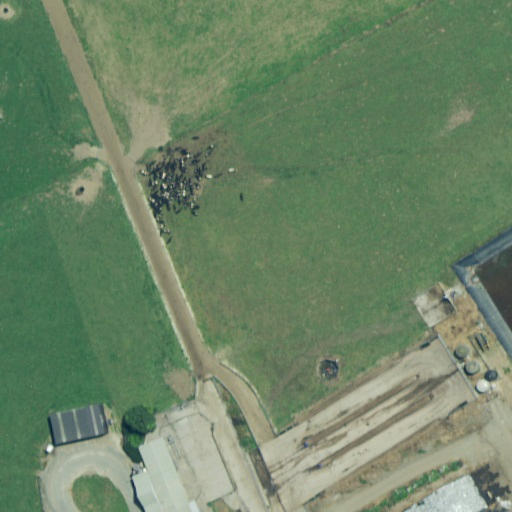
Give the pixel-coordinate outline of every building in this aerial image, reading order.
[(484,370),(485,367),(484,365),(483,363),(482,361),(479,359),(477,359),(475,359),(472,360),(470,362),(469,364),(469,367),(469,369),(470,371),(472,373),(474,375),(476,375),(479,375),(481,374),(483,372),(484,370)] [(110,434),(104,404),(54,415),(60,445),(110,434)] [(235,492),(200,414),(173,426),(208,504),(235,492)] [(193,511),(165,439),(141,448),(151,472),(136,478),(149,511),(193,511)] [(511,481),(495,454),(416,502),(421,511),(484,511),(511,495),(511,481)]
